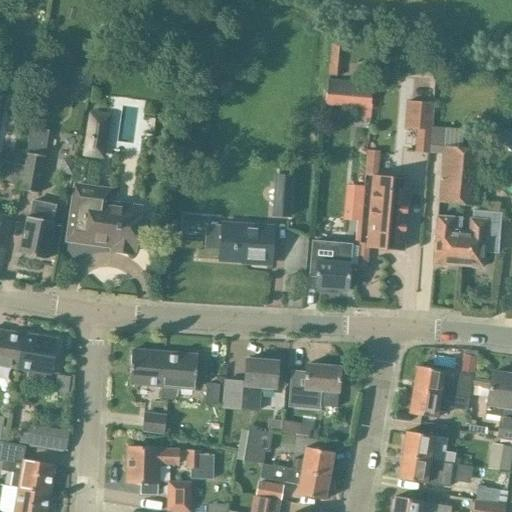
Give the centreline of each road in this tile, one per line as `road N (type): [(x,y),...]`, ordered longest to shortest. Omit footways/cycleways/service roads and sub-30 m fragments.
road 1 (unclassified): [(390,328),(96,315)]
road 2 (residential): [(88,511),(96,315)]
road 3 (residential): [(357,511),(390,328)]
road 4 (unclassified): [(511,338),(390,328)]
